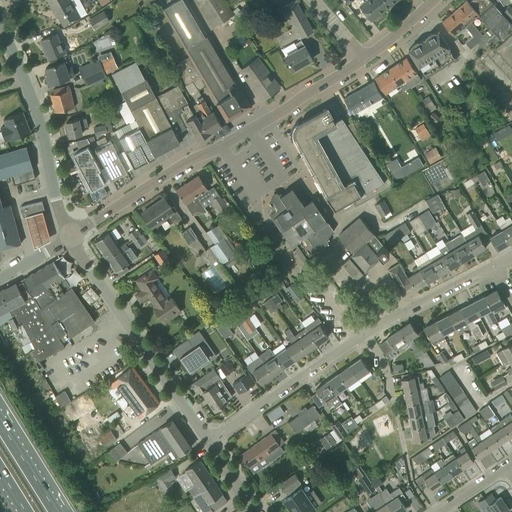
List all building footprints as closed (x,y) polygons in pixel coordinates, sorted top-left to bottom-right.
[(64,26),(72,21),(87,14),(79,0),(46,0),(57,18),(59,17),(64,26)] [(147,9),(158,3),(156,0),(147,0),(149,2),(144,4),(147,9)] [(185,49),(221,112),(226,120),(227,120),(227,119),(230,117),(230,118),(231,117),(234,115),(234,116),(235,115),(238,113),(239,113),(238,113),(242,111),(250,106),(209,35),(208,36),(185,0),(178,0),(162,10),(185,49)] [(223,0),(194,0),(213,28),(233,15),(223,0)] [(383,0),(367,0),(368,0),(360,6),(371,20),(389,6),(383,0)] [(511,24),(489,0),(472,0),(470,2),(481,15),(479,16),(490,28),(495,34),(487,41),(491,46),(492,45),(511,67),(511,24)] [(312,31),(295,1),(284,7),(301,37),(312,31)] [(456,11),(467,24),(470,21),(470,22),(478,15),(467,2),(456,11)] [(254,12),(247,4),(241,9),(248,17),(254,12)] [(465,26),(471,33),(476,29),(470,22),(470,21),(467,24),(456,11),(443,22),(454,36),(465,26)] [(103,12),(90,20),(94,29),(108,21),(103,12)] [(481,39),(476,43),(477,43),(481,47),(487,41),(495,34),(490,28),(485,33),(482,35),(479,38),(481,39)] [(482,35),(476,29),(471,33),(474,36),(465,43),(470,49),(477,43),(476,43),(481,39),(479,38),(482,35)] [(441,69),(456,60),(438,31),(436,32),(435,32),(433,32),(432,33),(431,33),(429,34),(428,34),(427,35),(426,36),(425,37),(425,39),(424,39),(424,40),(423,40),(441,69)] [(48,60),(57,56),(65,53),(60,41),(59,42),(56,34),(40,41),(48,60)] [(230,49),(244,41),(241,35),(226,43),(230,49)] [(423,40),(422,41),(420,41),(419,41),(417,41),(416,42),(415,43),(414,43),(413,44),(412,45),(411,46),(410,48),(408,50),(426,78),(441,69),(423,40)] [(297,50),(285,57),(288,62),(293,71),(302,66),(309,62),(312,60),(304,46),(301,41),(294,44),(297,50)] [(83,79),(103,70),(105,75),(118,69),(112,55),(99,61),(99,60),(79,69),(83,79)] [(187,85),(192,93),(197,90),(206,85),(189,57),(173,66),(185,86),(187,85)] [(279,88),(274,79),(258,58),(241,71),(256,92),(261,100),(279,88)] [(406,58),(396,65),(409,86),(410,88),(419,82),(420,79),(406,58)] [(175,133),(158,101),(156,97),(147,79),(145,80),(135,61),(111,74),(121,92),(140,128),(147,141),(146,141),(155,156),(179,142),(175,133)] [(48,85),(57,82),(75,76),(72,68),(66,70),(63,62),(45,68),(48,77),(46,78),(48,85)] [(403,90),(409,86),(396,65),(375,78),(385,94),(400,85),(403,90)] [(103,70),(83,79),(86,85),(106,77),(105,75),(103,70)] [(382,97),(374,82),(343,99),(352,114),(382,97)] [(211,132),(207,124),(203,127),(199,120),(197,118),(198,117),(197,115),(195,116),(181,89),(178,85),(156,97),(158,101),(175,133),(189,126),(197,140),(211,132)] [(80,88),(51,96),(55,112),(69,108),(70,110),(79,108),(76,97),(82,95),(80,88)] [(422,100),(419,102),(427,114),(436,108),(428,96),(422,100)] [(201,116),(198,117),(197,118),(199,120),(203,127),(207,124),(211,132),(222,126),(214,112),(211,114),(202,97),(198,100),(199,103),(198,104),(193,106),(196,111),(198,110),(201,116)] [(293,140),(294,141),(324,196),(334,211),(384,183),(357,143),(362,139),(351,122),(346,125),(341,118),(335,121),(327,108),(299,123),(297,124),(296,125),(295,126),(295,127),(293,136),(292,136),(292,138),(293,139),(293,140)] [(11,139),(21,135),(30,132),(23,112),(3,119),(6,126),(0,128),(5,141),(11,139)] [(69,137),(82,134),(81,128),(88,126),(86,119),(79,120),(66,123),(69,137)] [(414,128),(422,141),(431,135),(424,122),(414,128)] [(105,125),(94,128),(96,135),(107,133),(105,125)] [(511,130),(508,125),(501,129),(505,136),(511,131),(511,130)] [(148,160),(148,159),(155,156),(146,141),(147,141),(140,128),(133,131),(132,132),(125,136),(119,139),(129,159),(134,168),(148,160)] [(448,153),(460,147),(455,137),(443,144),(448,153)] [(87,139),(75,142),(79,149),(89,144),(87,139)] [(110,141),(95,149),(106,171),(111,180),(117,177),(120,175),(126,172),(121,163),(110,141)] [(88,146),(79,151),(73,154),(77,161),(83,172),(86,178),(88,183),(92,189),(104,183),(98,172),(101,170),(88,146)] [(0,154),(0,178),(10,175),(32,169),(33,169),(26,147),(0,154)] [(429,163),(440,157),(435,148),(424,154),(429,163)] [(396,158),(386,164),(395,181),(405,175),(401,167),(396,158)] [(499,161),(493,165),(496,170),(502,166),(499,161)] [(35,179),(32,169),(10,175),(13,185),(35,179)] [(484,171),(470,179),(473,184),(475,187),(477,186),(475,182),(479,180),(482,185),(489,180),(484,171)] [(187,183),(201,202),(211,196),(206,189),(207,188),(198,176),(187,183)] [(466,187),(473,184),(470,179),(463,182),(466,187)] [(207,211),(201,202),(187,183),(176,190),(184,203),(190,199),(201,215),(207,211)] [(272,201),(277,209),(269,215),(291,247),(307,237),(318,253),(329,245),(327,236),(334,231),(328,222),(312,199),(307,203),(304,198),(305,197),(296,185),(272,201)] [(438,194),(425,201),(429,209),(442,202),(438,194)] [(221,213),(228,209),(219,196),(212,200),(221,213)] [(0,198),(0,249),(21,243),(10,204),(2,206),(0,198)] [(164,198),(142,213),(152,227),(168,216),(174,224),(181,219),(173,207),(171,208),(164,198)] [(43,201),(20,207),(23,218),(26,217),(43,213),(46,212),(43,201)] [(375,206),(382,217),(390,212),(384,201),(375,206)] [(469,206),(463,209),(472,224),(474,228),(480,224),(469,206)] [(428,210),(419,216),(427,229),(437,224),(428,210)] [(43,213),(26,217),(34,248),(50,240),(43,213)] [(427,229),(419,216),(409,221),(417,235),(427,229)] [(495,220),(502,230),(509,243),(509,242),(511,240),(511,220),(509,216),(504,219),(502,216),(495,220)] [(355,280),(355,279),(363,273),(362,273),(364,271),(364,272),(379,259),(378,258),(381,256),(382,258),(389,252),(383,245),(366,225),(360,217),(338,236),(353,254),(351,256),(350,258),(349,257),(342,264),(355,280)] [(400,238),(401,238),(403,242),(409,239),(406,234),(410,232),(405,222),(394,228),(400,238)] [(210,247),(221,263),(234,255),(215,226),(207,232),(215,244),(210,247)] [(133,228),(135,230),(128,234),(129,234),(132,239),(133,241),(141,235),(135,227),(133,228)] [(181,233),(188,244),(196,255),(205,249),(197,238),(190,227),(181,233)] [(400,238),(394,228),(383,235),(389,245),(400,238)] [(463,237),(474,255),(474,254),(485,247),(485,248),(486,247),(480,239),(478,235),(475,230),(463,237)] [(502,230),(490,237),(497,250),(498,250),(497,249),(508,243),(509,243),(502,230)] [(106,259),(126,246),(125,244),(124,243),(119,246),(109,232),(95,242),(106,259)] [(146,232),(133,241),(138,248),(147,241),(143,234),(146,232)] [(129,234),(121,239),(124,243),(125,244),(132,239),(129,234)] [(461,234),(450,241),(449,240),(462,262),(462,261),(473,254),(473,255),(474,255),(461,234)] [(441,252),(450,269),(451,268),(450,268),(461,261),(462,262),(449,240),(444,243),(445,246),(439,249),(440,252),(441,252)] [(106,259),(115,272),(130,262),(130,261),(134,258),(126,246),(106,259)] [(258,248),(251,253),(259,263),(263,267),(256,272),(262,280),(275,269),(265,258),(258,248)] [(170,261),(162,249),(154,255),(162,267),(170,261)] [(440,252),(429,259),(439,276),(439,275),(450,268),(450,269),(441,252),(440,252)] [(429,259),(417,266),(427,283),(427,282),(438,275),(439,276),(429,259)] [(53,261),(23,280),(40,307),(62,343),(95,321),(94,320),(93,320),(71,289),(72,288),(71,287),(70,288),(67,283),(63,278),(65,277),(53,261)] [(415,289),(408,277),(407,278),(399,263),(387,270),(401,293),(413,286),(415,290),(416,290),(415,289)] [(417,266),(412,269),(414,274),(408,277),(415,289),(426,282),(427,283),(417,266)] [(165,322),(173,316),(180,312),(170,297),(168,298),(165,299),(153,281),(157,278),(152,270),(136,281),(142,290),(135,295),(140,302),(148,296),(156,307),(154,308),(164,323),(165,322)] [(40,307),(23,280),(22,279),(5,288),(6,288),(0,291),(0,313),(4,311),(8,319),(13,328),(18,340),(20,340),(21,341),(23,346),(32,341),(35,348),(29,351),(35,362),(39,368),(42,366),(39,360),(64,348),(62,343),(40,307)] [(278,289),(284,285),(281,280),(275,285),(278,289)] [(300,294),(292,284),(286,288),(294,298),(300,294)] [(275,285),(269,288),(272,293),(278,289),(275,285)] [(484,296),(490,309),(502,303),(503,303),(496,290),(496,291),(484,297),(484,296)] [(252,300),(256,305),(262,300),(259,295),(252,300)] [(268,299),(276,309),(281,305),(274,295),(268,299)] [(497,321),(490,309),(484,296),(484,297),(472,303),(472,302),(472,303),(478,315),(483,313),(489,325),(497,321)] [(276,309),(268,299),(263,303),(270,313),(276,309)] [(250,309),(256,305),(252,300),(246,304),(250,309)] [(460,309),(469,327),(475,339),(483,335),(477,324),(473,323),(471,319),(478,315),(472,303),(460,309)] [(448,316),(455,329),(458,335),(464,332),(462,330),(469,327),(460,309),(460,310),(448,316)] [(436,322),(443,335),(455,329),(448,316),(448,315),(447,315),(448,316),(436,322)] [(228,326),(221,316),(213,321),(220,331),(228,326)] [(240,322),(248,334),(256,329),(248,316),(240,322)] [(318,317),(304,327),(305,328),(309,333),(317,345),(316,344),(327,337),(328,337),(323,329),(325,328),(318,317)] [(443,335),(436,322),(436,321),(435,321),(436,322),(424,328),(424,327),(423,328),(430,340),(432,344),(445,338),(443,335)] [(398,330),(408,345),(417,358),(422,364),(423,367),(435,365),(426,352),(424,353),(421,349),(419,350),(411,338),(418,334),(409,322),(409,323),(398,330)] [(305,353),(294,336),(289,328),(284,332),(292,344),(286,349),(294,360),(305,352),(305,353)] [(317,345),(309,333),(305,328),(294,336),(305,353),(306,352),(305,352),(316,344),(316,345),(317,345)] [(209,358),(200,345),(206,341),(199,330),(187,338),(188,339),(174,348),(180,356),(180,357),(182,361),(180,362),(188,373),(190,372),(191,374),(200,368),(198,366),(209,358)] [(397,353),(408,345),(398,330),(387,338),(387,337),(386,338),(388,339),(379,345),(389,359),(397,353)] [(485,340),(478,344),(481,349),(488,346),(485,340)] [(509,360),(511,358),(511,343),(505,347),(497,353),(500,358),(503,363),(509,360)] [(481,349),(478,344),(472,347),(474,353),(481,349)] [(276,355),(275,356),(283,368),(283,367),(294,360),(286,349),(281,352),(276,355)] [(487,350),(471,358),(475,365),(491,357),(487,350)] [(448,361),(441,351),(436,355),(443,365),(448,361)] [(454,356),(457,361),(463,358),(461,353),(454,356)] [(264,364),(272,376),(272,375),(282,367),(283,368),(275,356),(270,360),(265,363),(264,364)] [(450,365),(457,361),(454,356),(448,360),(450,365)] [(252,372),(255,375),(260,384),(261,383),(271,375),(272,376),(264,364),(259,357),(246,365),(251,373),(252,372)] [(349,366),(358,378),(369,370),(360,358),(360,359),(350,366),(349,366)] [(339,374),(338,373),(347,386),(358,378),(349,366),(349,367),(339,374)] [(124,373),(110,384),(113,388),(117,386),(124,395),(137,413),(137,414),(140,417),(151,409),(159,403),(143,381),(132,367),(124,373)] [(202,393),(215,412),(228,403),(226,400),(232,396),(225,387),(220,390),(214,382),(220,379),(214,370),(195,383),(200,390),(200,389),(203,393),(202,393)] [(440,378),(443,382),(452,376),(449,371),(440,378)] [(255,383),(249,375),(248,373),(232,384),(239,394),(255,383)] [(327,382),(335,394),(340,390),(347,386),(338,373),(338,374),(327,382)] [(494,389),(506,383),(502,375),(490,382),(494,389)] [(401,379),(404,392),(423,388),(422,383),(419,383),(417,376),(414,377),(401,379)] [(456,381),(452,376),(443,382),(446,387),(456,381)] [(338,397),(327,382),(327,381),(327,382),(316,390),(316,389),(317,392),(311,397),(318,407),(325,403),(329,408),(334,405),(332,401),(338,397)] [(460,387),(456,381),(446,387),(450,393),(460,387)] [(439,383),(436,385),(440,392),(444,390),(439,383)] [(404,392),(406,404),(425,401),(429,400),(426,387),(423,388),(404,392)] [(460,387),(450,393),(453,398),(463,391),(460,387)] [(510,403),(511,401),(511,398),(507,390),(503,392),(510,403)] [(55,396),(61,406),(70,401),(65,391),(55,396)] [(456,402),(466,396),(463,391),(453,398),(456,402)] [(443,397),(448,403),(451,401),(447,394),(443,397)] [(501,395),(496,398),(500,403),(505,400),(501,395)] [(466,396),(456,402),(460,407),(469,401),(466,396)] [(379,408),(385,404),(382,399),(376,404),(379,408)] [(425,401),(406,404),(409,417),(424,414),(429,412),(428,407),(426,408),(425,401)] [(451,401),(448,403),(452,410),(456,408),(451,401)] [(463,413),(473,406),(469,401),(460,407),(463,413)] [(274,426),(284,420),(280,415),(285,412),(279,404),(266,413),(274,426)] [(379,408),(376,404),(370,408),(373,412),(379,408)] [(492,410),(488,404),(479,411),(485,420),(494,414),(492,410)] [(299,415),(288,423),(295,433),(320,415),(313,405),(307,409),(299,415)] [(129,406),(114,415),(126,434),(141,425),(129,406)] [(473,406),(463,413),(467,418),(476,411),(473,406)] [(77,413),(84,424),(90,420),(84,409),(77,413)] [(450,428),(464,419),(458,410),(445,419),(450,428)] [(411,429),(428,426),(434,424),(433,419),(426,421),(424,414),(409,417),(411,429)] [(508,423),(503,426),(510,437),(511,435),(511,416),(510,414),(505,418),(508,423)] [(353,419),(354,420),(356,424),(356,423),(358,422),(362,419),(359,415),(353,419)] [(468,420),(471,424),(478,419),(475,415),(468,420)] [(175,458),(182,453),(190,447),(172,420),(137,444),(150,464),(170,451),(175,458)] [(338,420),(331,425),(334,429),(338,435),(341,438),(342,437),(347,434),(344,429),(343,428),(338,420)] [(354,420),(343,428),(344,429),(347,434),(358,426),(356,424),(354,420)] [(471,424),(468,420),(457,427),(460,431),(464,434),(473,428),(471,424)] [(489,429),(492,433),(499,444),(510,437),(503,426),(500,422),(489,429)] [(431,438),(428,426),(411,429),(414,442),(427,439),(431,438)] [(110,430),(99,438),(105,447),(116,439),(110,430)] [(284,442),(275,430),(240,455),(249,467),(265,455),(270,461),(283,451),(279,445),(284,442)] [(442,438),(444,441),(444,442),(445,443),(456,435),(453,430),(442,438)] [(319,439),(325,448),(335,441),(329,432),(319,439)] [(482,440),(489,451),(499,444),(492,433),(482,440)] [(489,451),(482,440),(478,435),(467,442),(471,447),(478,458),(479,458),(478,458),(489,451)] [(444,441),(442,438),(431,445),(433,447),(435,450),(439,448),(438,446),(444,442),(444,441)] [(119,442),(106,453),(113,463),(127,452),(119,442)] [(433,447),(431,445),(421,452),(425,459),(426,459),(433,454),(430,449),(433,447)] [(455,458),(463,469),(473,462),(468,453),(463,446),(459,449),(462,454),(455,458)] [(417,464),(425,459),(421,452),(412,457),(417,464)] [(452,476),(463,469),(455,458),(453,454),(442,461),(452,476)] [(440,468),(434,472),(442,483),(452,476),(442,461),(441,458),(436,462),(440,468)] [(192,496),(214,481),(200,460),(184,471),(194,485),(188,490),(192,496)] [(431,490),(442,483),(434,472),(432,468),(421,475),(431,490)] [(155,478),(162,490),(171,484),(169,481),(175,477),(170,469),(155,478)] [(366,473),(359,478),(368,492),(369,491),(376,486),(371,480),(366,473)] [(288,479),(280,485),(285,492),(286,491),(289,496),(284,500),(289,508),(291,511),(309,511),(314,509),(315,508),(314,507),(321,502),(313,490),(305,494),(301,487),(300,488),(296,483),(299,481),(295,474),(288,479)] [(382,482),(377,476),(372,479),(371,480),(376,486),(382,482)] [(211,511),(227,501),(214,481),(192,496),(202,511),(211,511)] [(379,492),(378,493),(391,511),(402,511),(404,511),(404,510),(406,509),(401,502),(406,499),(399,487),(390,493),(386,488),(383,490),(379,492)] [(374,503),(370,505),(374,511),(391,511),(378,493),(371,498),(374,502),(374,503)] [(478,503),(484,511),(506,511),(509,510),(501,497),(496,500),(491,494),(478,503)]
